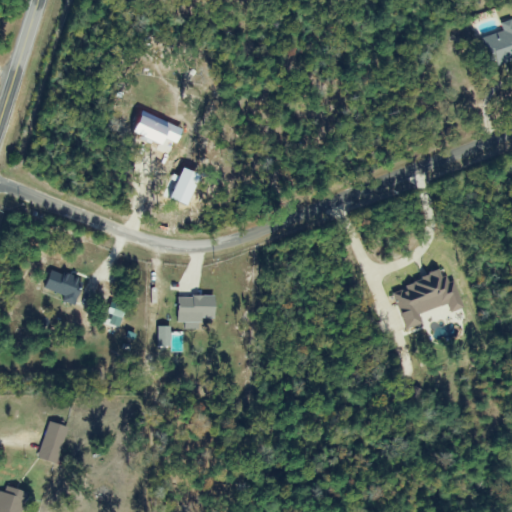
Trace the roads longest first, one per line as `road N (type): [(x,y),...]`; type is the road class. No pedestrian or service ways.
road 1 (residential): [(0,182),(135,236),(223,242),(511,133)]
road 2 (secondary): [(0,118),(38,0)]
